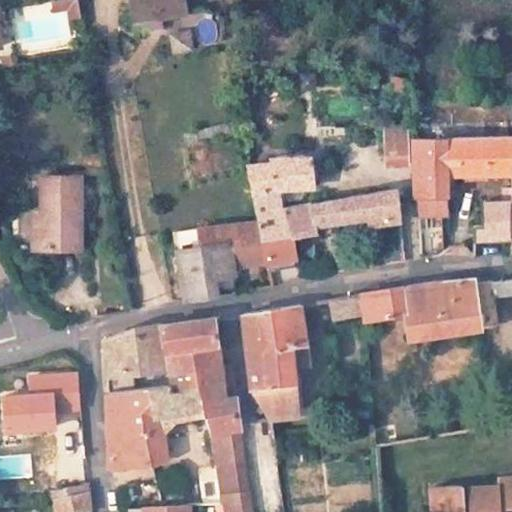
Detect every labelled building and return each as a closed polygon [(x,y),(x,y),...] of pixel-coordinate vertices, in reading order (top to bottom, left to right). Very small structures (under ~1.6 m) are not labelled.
[(188,17),(185,0),(129,0),(134,26),(188,17)] [(200,42),(218,40),(215,17),(198,18),(200,42)] [(174,54),(196,48),(190,27),(168,34),(174,54)] [(406,94),(409,79),(391,75),(388,90),(406,94)] [(408,163),(406,125),(385,126),(387,164),(390,164),(408,163)] [(485,174),(511,173),(511,168),(511,136),(485,138),(485,174)] [(456,165),(465,164),(464,138),(414,140),(417,197),(448,196),(447,175),(456,175),(456,165)] [(485,174),(485,138),(464,138),(465,164),(456,165),(456,175),(485,174)] [(314,187),(311,157),(271,157),(272,162),(247,165),(258,220),(262,239),(276,237),(290,236),(286,208),(279,209),(277,189),(314,187)] [(81,249),(80,176),(42,175),(42,208),(42,248),(42,249),(81,249)] [(401,220),(399,187),(286,208),(290,236),(294,236),(297,235),(316,232),(317,232),(316,224),(366,216),(367,225),(401,220)] [(511,237),(511,216),(511,187),(504,187),(504,202),(482,203),(483,225),(473,225),(473,239),(511,237)] [(33,248),(42,248),(42,208),(33,208),(33,248)] [(234,263),(268,264),(262,239),(258,220),(229,224),(234,263)] [(234,263),(229,224),(174,232),(160,233),(173,302),(186,299),(218,294),(215,280),(215,275),(234,272),(234,263)] [(268,264),(296,258),(294,236),(290,236),(276,237),(262,239),(268,264)] [(234,292),(235,292),(233,277),(215,280),(218,294),(234,292)] [(511,280),(492,283),(494,299),(511,297),(511,280)] [(441,282),(361,294),(365,324),(406,317),(410,336),(478,327),(474,285),(473,281),(441,282)] [(492,283),(474,285),(478,327),(482,326),(497,324),(494,299),(492,283)] [(330,297),(331,319),(360,318),(359,296),(330,297)] [(301,305),(243,313),(253,388),(270,420),(299,416),(295,366),(309,364),(307,347),(301,305)] [(216,317),(163,324),(176,387),(198,385),(205,408),(211,431),(238,429),(240,429),(236,398),(225,398),(216,317)] [(135,329),(106,340),(109,466),(117,466),(152,464),(166,458),(165,437),(158,431),(156,403),(173,401),(174,412),(205,408),(198,385),(176,387),(163,324),(135,329)] [(78,371),(27,374),(28,394),(5,395),(8,434),(61,430),(60,413),(81,412),(78,371)] [(238,429),(211,431),(215,464),(240,461),(238,429)] [(499,484),(432,486),(433,511),(511,511),(511,478),(499,479),(499,484)] [(89,511),(88,489),(53,498),(55,511),(89,511)] [(190,511),(190,503),(144,505),(144,511),(190,511)]
